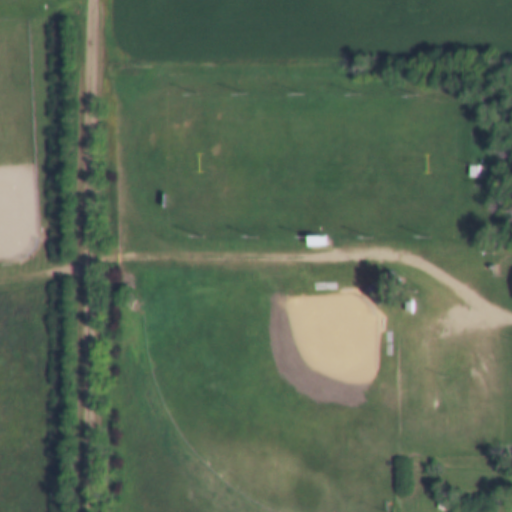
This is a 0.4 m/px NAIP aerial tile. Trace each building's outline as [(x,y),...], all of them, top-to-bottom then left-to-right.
[(464,154),(474,154),(474,165),(464,165),(464,154)] [(303,226),(316,226),(316,235),(303,235),(303,226)] [(308,247),(322,247),(322,236),(308,236),(308,247)] [(360,281),(368,273),(380,285),(372,293),(360,281)] [(379,304),(385,294),(372,285),(365,295),(379,304)] [(400,290),(408,290),(408,301),(400,301),(400,290)] [(432,487),(441,487),(441,498),(432,498),(432,487)]
